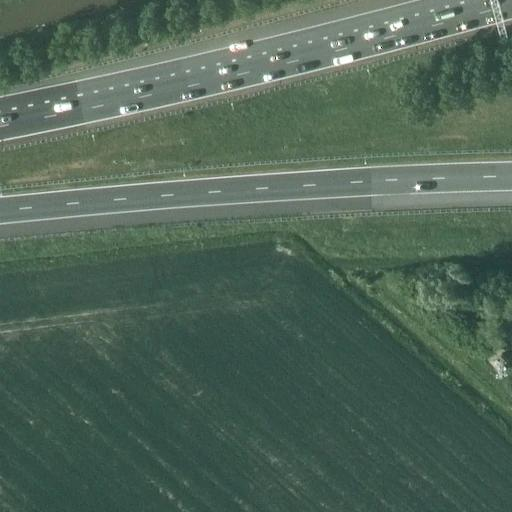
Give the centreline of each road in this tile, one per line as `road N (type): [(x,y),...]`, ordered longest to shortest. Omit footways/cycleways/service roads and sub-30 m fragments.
road 1 (motorway): [(511,5),(0,128)]
road 2 (motorway): [(0,212),(511,177)]
